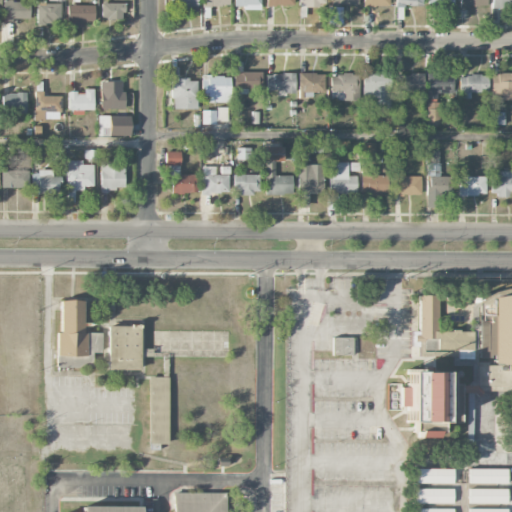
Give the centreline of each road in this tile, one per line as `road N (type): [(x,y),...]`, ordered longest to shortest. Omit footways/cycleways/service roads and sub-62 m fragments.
road 1 (residential): [(511,42),(238,41),(82,59),(0,59)]
road 2 (secondary): [(0,259),(511,262)]
road 3 (secondary): [(511,235),(0,232)]
road 4 (residential): [(150,260),(150,0)]
